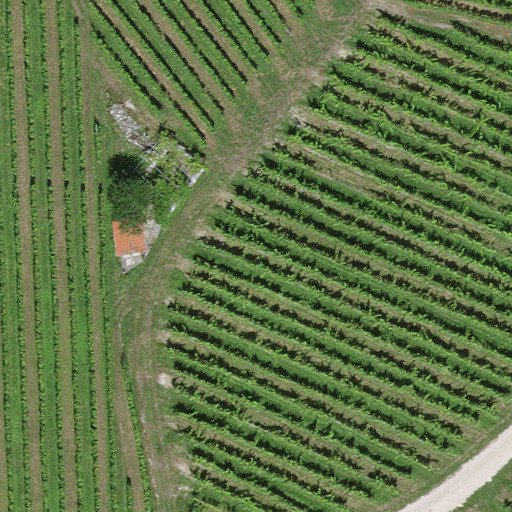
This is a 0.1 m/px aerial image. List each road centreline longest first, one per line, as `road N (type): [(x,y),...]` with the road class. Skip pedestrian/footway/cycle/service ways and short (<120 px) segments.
road 1 (track): [(173,511),(135,369),(136,301),(254,112),(351,0)]
road 2 (track): [(416,511),(511,430)]
